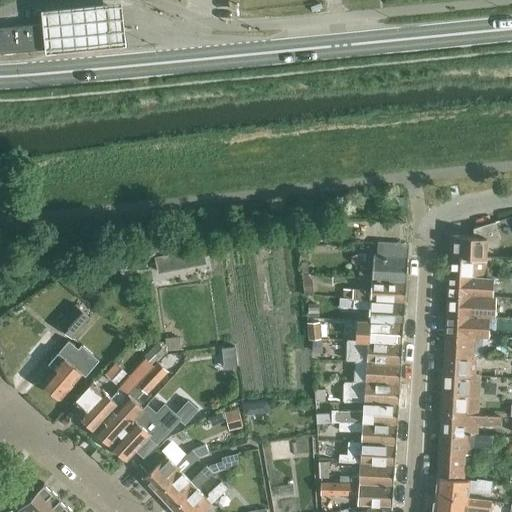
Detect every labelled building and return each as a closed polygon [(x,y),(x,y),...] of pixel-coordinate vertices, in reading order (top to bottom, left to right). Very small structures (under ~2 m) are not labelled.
[(119,7),(52,12),(55,51),(70,50),(122,47),(121,34),(120,22),(119,7)] [(0,26),(0,52),(49,48),(47,22),(0,26)] [(449,254),(486,255),(486,242),(500,238),(495,221),(473,227),(472,235),(450,234),(449,254)] [(358,277),(371,278),(406,280),(408,244),(376,242),(375,254),(373,254),(372,270),(358,269),(358,277)] [(201,248),(155,257),(158,271),(204,262),(201,248)] [(484,276),(486,255),(449,254),(448,274),(484,276)] [(494,276),(484,276),(448,274),(447,293),(495,296),(495,295),(493,295),(494,276)] [(344,287),(343,296),(404,300),(406,280),(371,278),(358,277),(357,288),(344,287)] [(306,315),(313,316),(312,294),(304,293),(306,315)] [(494,315),(495,296),(447,293),(446,313),(494,315)] [(404,300),(343,296),(339,296),(338,306),(353,307),(353,303),(360,304),(360,307),(369,308),(369,319),(403,321),(404,300)] [(82,372),(91,380),(102,368),(92,360),(69,340),(90,317),(75,305),(55,327),(69,340),(49,363),(55,368),(42,383),(60,398),(82,372)] [(494,317),(494,315),(446,313),(445,333),(488,335),(489,316),(494,317)] [(314,322),(313,316),(306,315),(307,322),(309,337),(321,338),(319,322),(314,322)] [(403,321),(369,319),(356,318),(355,338),(346,337),(346,339),(402,342),(403,321)] [(487,355),(488,335),(445,333),(443,352),(475,354),(487,355)] [(400,362),(402,342),(346,339),(345,358),(355,359),(355,360),(400,362)] [(95,429),(158,360),(167,351),(156,340),(142,355),(144,356),(109,394),(93,379),(73,401),(82,410),(78,414),(95,429)] [(119,364),(126,356),(114,345),(107,353),(119,364)] [(474,370),(475,354),(443,352),(442,373),(478,375),(478,371),(474,370)] [(134,417),(143,407),(135,399),(144,390),(146,392),(153,385),(167,370),(158,360),(95,429),(111,444),(135,418),(134,417)] [(399,382),(400,362),(355,360),(354,380),(365,381),(365,380),(399,382)] [(104,373),(115,383),(126,371),(114,361),(104,373)] [(480,375),(478,375),(442,373),(441,393),(478,395),(480,375)] [(365,381),(354,380),(344,380),(343,392),(343,400),(364,401),(398,402),(399,382),(365,380),(365,381)] [(478,414),(478,395),(441,393),(440,412),(478,414)] [(397,422),(398,402),(364,401),(363,410),(331,409),(330,411),(316,412),(316,420),(324,421),(338,421),(362,421),(397,422)] [(135,418),(111,444),(127,458),(148,435),(155,440),(164,431),(179,417),(185,420),(192,412),(183,405),(174,416),(159,404),(153,411),(147,406),(135,418)] [(224,410),(228,429),(242,426),(237,407),(224,410)] [(500,415),(478,414),(440,412),(439,431),(477,434),(477,423),(499,424),(500,415)] [(325,432),(324,421),(316,420),(317,432),(325,432)] [(395,443),(397,422),(362,421),(338,421),(338,429),(362,430),(361,441),(395,443)] [(492,435),(477,434),(439,431),(438,452),(464,453),(470,454),(470,445),(483,446),(491,447),(492,435)] [(219,439),(222,450),(237,447),(235,436),(219,439)] [(395,443),(361,441),(347,440),(347,452),(339,452),(338,459),(360,461),(394,464),(395,443)] [(181,470),(182,471),(198,456),(208,452),(205,445),(190,450),(183,457),(168,441),(161,448),(158,445),(139,463),(147,471),(142,476),(157,492),(181,470)] [(221,457),(224,469),(240,464),(237,452),(221,457)] [(463,476),(464,453),(438,452),(437,475),(463,476)] [(317,460),(318,476),(328,476),(328,460),(317,460)] [(393,484),(394,464),(360,461),(359,474),(339,473),(339,481),(393,484)] [(196,486),(196,487),(212,472),(206,465),(190,480),(182,471),(181,470),(157,492),(158,493),(172,508),(173,508),(172,507),(196,486)] [(463,478),(463,476),(437,475),(434,494),(467,498),(468,487),(490,490),(491,479),(478,478),(477,480),(463,478)] [(393,484),(339,481),(321,480),(320,494),(357,495),(356,503),(392,505),(393,484)] [(173,508),(172,508),(175,511),(217,511),(219,511),(210,502),(226,487),(221,481),(208,493),(210,495),(207,498),(196,487),(196,486),(172,507),(173,508)] [(20,511),(44,511),(59,498),(43,482),(17,508),(20,511)] [(434,494),(431,511),(488,511),(488,510),(489,510),(490,500),(473,498),(467,498),(434,494)] [(72,511),(59,498),(44,511),(72,511)]
